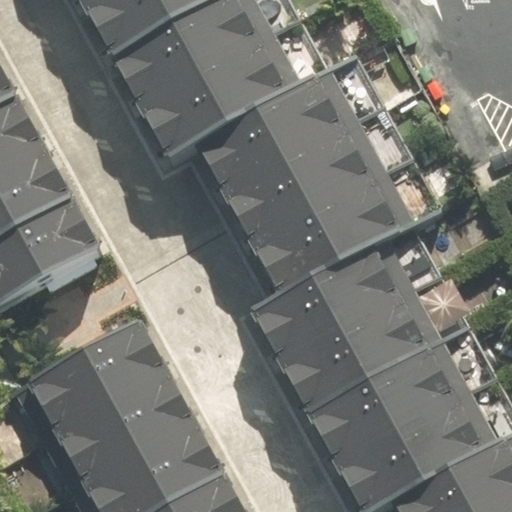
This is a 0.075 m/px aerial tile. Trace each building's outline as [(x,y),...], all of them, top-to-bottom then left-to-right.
[(232,0),(76,0),(113,66),(232,0)] [(328,78),(284,0),(232,0),(113,66),(169,166),(192,153),(328,78)] [(352,64),(328,78),(192,153),(278,307),(413,232),(439,218),(352,64)] [(0,116),(15,108),(0,80),(0,116)] [(0,248),(72,209),(15,108),(0,116),(0,248)] [(72,209),(0,248),(0,318),(101,262),(72,209)] [(250,323),(308,427),(471,337),(413,232),(278,307),(250,323)] [(29,389),(57,443),(175,383),(147,329),(29,389)] [(394,511),(511,446),(511,409),(471,337),(308,427),(355,511),(394,511)] [(177,511),(228,486),(175,383),(57,443),(92,511),(177,511)] [(511,511),(511,446),(394,511),(511,511)] [(240,511),(228,486),(177,511),(240,511)]
